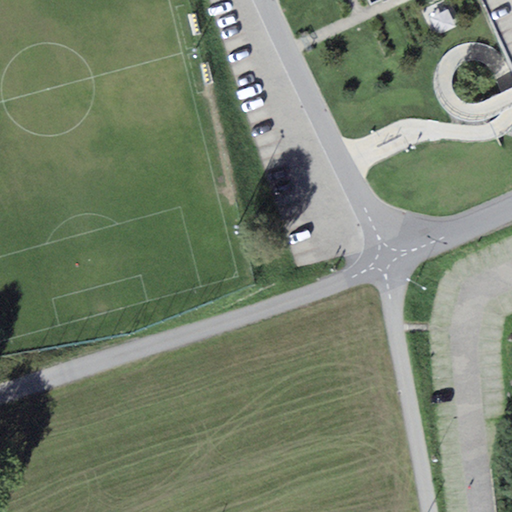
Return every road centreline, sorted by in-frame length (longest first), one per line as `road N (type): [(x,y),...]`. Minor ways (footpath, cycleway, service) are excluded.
road 1 (unclassified): [(381,261),(0,396)]
road 2 (unclassified): [(271,0),(381,261)]
road 3 (unclassified): [(381,261),(427,511)]
road 4 (unclassified): [(511,203),(381,261)]
